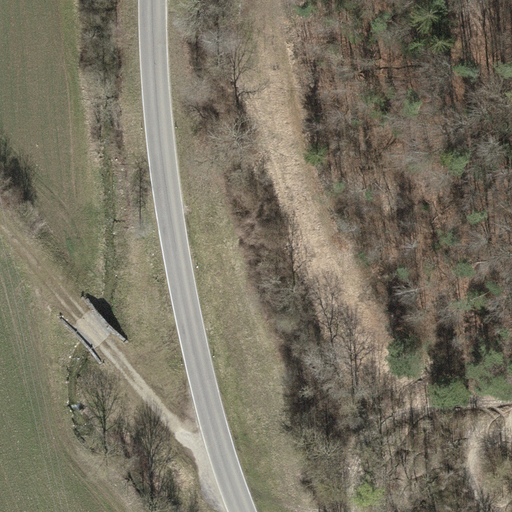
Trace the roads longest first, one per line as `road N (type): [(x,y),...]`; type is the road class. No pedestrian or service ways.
road 1 (primary): [(155,0),(164,155),(187,307),(220,461),(243,511)]
road 2 (track): [(333,511),(293,503),(220,461),(107,346),(0,217)]
